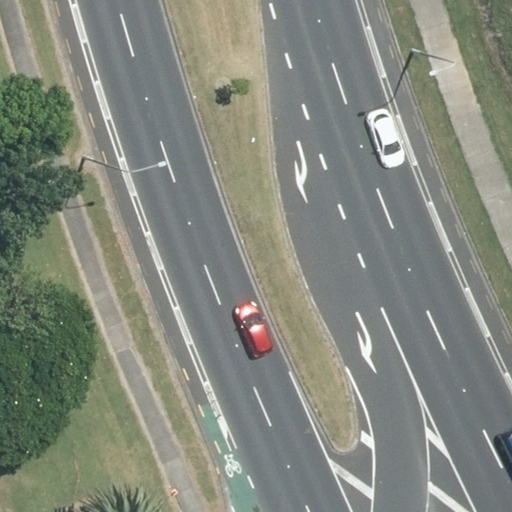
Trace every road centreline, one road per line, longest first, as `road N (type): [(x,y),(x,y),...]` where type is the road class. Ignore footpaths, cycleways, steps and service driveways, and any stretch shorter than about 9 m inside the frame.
road 1 (secondary): [(299,511),(197,262),(115,0)]
road 2 (secondary): [(314,0),(415,282)]
road 3 (secondary): [(415,282),(511,503)]
road 4 (secondary): [(415,282),(401,511)]
